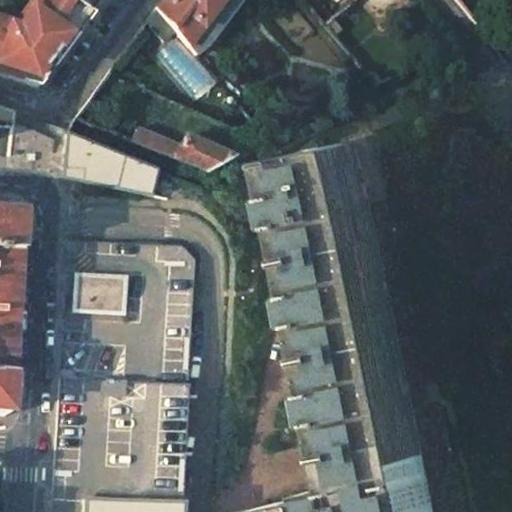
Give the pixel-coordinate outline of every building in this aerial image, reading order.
[(0,75),(36,88),(88,16),(60,0),(26,0),(6,30),(0,27),(0,75)] [(159,0),(144,22),(162,43),(173,33),(193,56),(207,45),(238,2),(235,0),(159,0)] [(331,84),(337,91),(349,81),(342,74),(331,84)] [(0,156),(7,157),(11,113),(0,109),(0,156)] [(134,129),(127,142),(204,173),(231,159),(182,137),(176,147),(134,129)] [(63,136),(61,179),(69,180),(76,182),(85,184),(147,197),(152,172),(63,136)] [(267,505),(268,511),(434,511),(422,454),(413,456),(348,143),(348,141),(346,142),(284,155),(304,252),(324,350),(344,448),(352,487),(267,505)] [(0,253),(13,254),(15,216),(0,214),(0,253)] [(66,240),(50,511),(177,511),(178,506),(192,261),(178,246),(82,241),(66,240)] [(0,375),(6,376),(13,254),(0,253),(0,375)]
